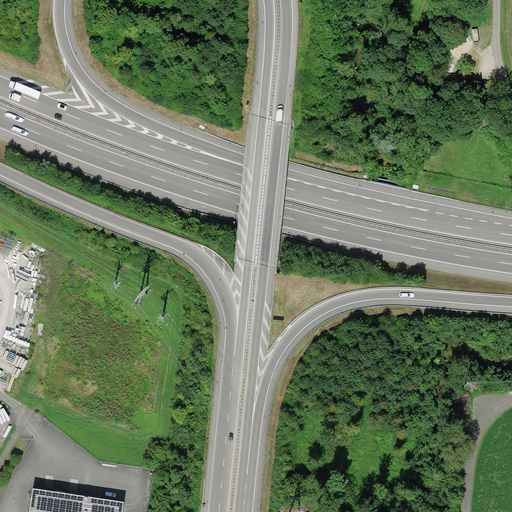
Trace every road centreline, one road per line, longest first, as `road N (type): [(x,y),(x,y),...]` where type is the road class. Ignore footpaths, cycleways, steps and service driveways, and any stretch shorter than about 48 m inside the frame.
road 1 (motorway): [(0,117),(229,202),(511,264)]
road 2 (motorway): [(252,426),(287,0)]
road 3 (motorway): [(267,0),(234,353)]
road 4 (motorway): [(252,426),(286,342),(324,310),(391,294),(511,302)]
road 5 (motorway): [(0,170),(200,260),(227,302),(234,353)]
road 6 (motorway): [(249,175),(131,115),(89,84),(64,39),(61,0)]
road 7 (motorway): [(511,234),(249,175)]
road 8 (motorway): [(249,175),(0,84)]
road 9 (motorway): [(234,353),(218,511)]
road 10 (track): [(464,511),(470,448),(511,401)]
